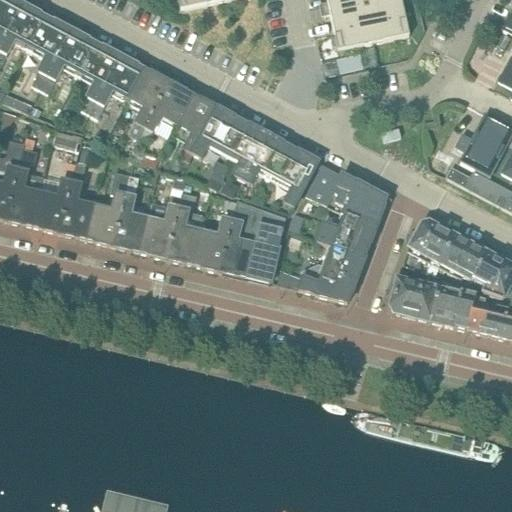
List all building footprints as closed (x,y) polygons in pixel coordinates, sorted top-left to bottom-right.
[(5,0),(0,0),(0,49),(22,8),(5,0)] [(177,0),(180,13),(236,0),(177,0)] [(325,0),(326,5),(321,6),(321,7),(324,19),(329,18),(337,54),(408,38),(399,0),(325,0)] [(29,54),(46,22),(22,8),(0,49),(0,63),(2,65),(12,45),(29,54)] [(511,16),(508,15),(500,31),(511,37),(511,16)] [(46,22),(29,54),(46,63),(35,83),(32,89),(40,93),(43,87),(48,78),(71,35),(68,33),(60,29),(55,26),(46,22)] [(43,87),(40,93),(48,98),(62,71),(66,73),(78,80),(95,48),(86,42),(82,41),(79,39),(76,37),(73,36),(71,35),(48,78),(43,87)] [(95,48),(78,80),(95,89),(81,114),(89,119),(120,61),(95,48)] [(511,54),(497,81),(511,89),(511,94),(509,100),(511,102),(511,54)] [(120,61),(89,119),(97,123),(111,97),(127,106),(145,74),(120,61)] [(335,63),(320,66),(323,79),(324,81),(338,77),(336,69),(335,63)] [(140,142),(146,130),(169,87),(145,74),(127,106),(144,115),(132,138),(140,142)] [(169,87),(146,130),(167,141),(173,130),(177,132),(194,100),(169,87)] [(6,98),(2,107),(27,117),(28,118),(28,116),(32,109),(31,109),(6,98)] [(187,152),(195,156),(218,113),(194,100),(177,132),(193,141),(187,152)] [(32,109),(28,116),(38,121),(41,114),(32,109)] [(209,150),(226,159),(243,126),(218,113),(195,156),(203,161),(209,150)] [(461,156),(457,163),(488,180),(511,134),(511,129),(483,115),(483,114),(483,115),(469,141),(468,143),(461,156)] [(13,122),(2,118),(0,124),(0,125),(0,134),(4,135),(13,122)] [(237,178),(245,183),(268,139),(243,126),(226,159),(242,167),(237,178)] [(258,176),(275,185),(292,152),(268,139),(245,183),(253,187),(258,176)] [(0,223),(5,224),(16,176),(22,153),(24,144),(10,141),(6,158),(2,160),(0,159),(0,223)] [(25,141),(24,144),(22,153),(23,153),(32,155),(34,144),(25,141)] [(52,150),(75,157),(77,148),(55,142),(52,150)] [(77,167),(85,169),(88,153),(81,151),(77,167)] [(317,166),(292,152),(275,185),(292,194),(286,205),(294,209),(317,166)] [(22,153),(16,176),(5,224),(23,229),(23,228),(32,230),(40,194),(43,182),(25,178),(28,166),(32,167),(35,156),(22,153)] [(146,157),(142,167),(155,172),(159,162),(146,157)] [(511,161),(508,159),(499,177),(511,183),(511,161)] [(40,194),(32,230),(40,232),(40,233),(58,237),(75,168),(64,166),(59,186),(61,187),(58,199),(40,194)] [(83,171),(75,168),(58,237),(77,242),(77,241),(85,243),(94,207),(76,203),(83,171)] [(322,169),(309,200),(330,209),(337,197),(340,198),(336,206),(347,210),(344,216),(376,228),(382,212),(385,202),(373,195),(356,186),(355,187),(340,179),(322,169)] [(467,179),(453,172),(449,170),(443,180),(447,182),(484,201),(492,185),(470,173),(467,179)] [(152,172),(149,187),(155,188),(159,174),(152,172)] [(219,187),(223,180),(212,174),(209,182),(219,187)] [(94,207),(85,243),(94,245),(94,246),(112,250),(124,202),(129,179),(115,175),(109,198),(115,200),(112,212),(94,207)] [(124,202),(112,250),(130,255),(130,254),(139,256),(147,220),(130,216),(137,184),(138,181),(129,179),(124,202)] [(216,194),(216,192),(219,187),(209,182),(205,189),(213,193),(216,194)] [(174,183),(172,191),(182,194),(184,186),(174,183)] [(233,198),(235,194),(233,186),(226,183),(221,194),(220,195),(232,201),(233,198)] [(493,185),(484,201),(511,216),(511,202),(508,200),(511,194),(493,185)] [(182,194),(181,197),(189,199),(191,188),(184,186),(182,194)] [(256,194),(252,205),(262,208),(266,198),(256,194)] [(180,202),(166,263),(184,267),(192,269),(201,233),(204,219),(192,216),(195,200),(189,199),(181,197),(180,202)] [(147,220),(139,256),(148,258),(147,259),(166,263),(180,202),(170,199),(167,212),(150,208),(147,220)] [(220,213),(233,218),(236,205),(224,201),(220,213)] [(231,227),(219,276),(237,280),(237,279),(245,281),(254,246),(261,214),(236,205),(233,218),(231,227)] [(254,246),(245,281),(269,287),(282,234),(285,222),(261,214),(254,246)] [(322,228),(319,236),(366,254),(376,228),(344,216),(338,234),(322,228)] [(219,237),(201,233),(192,269),(201,271),(219,276),(231,227),(222,225),(219,237)] [(430,264),(439,268),(454,239),(428,225),(420,228),(407,252),(419,258),(418,261),(429,267),(430,264)] [(301,230),(291,226),(289,231),(288,236),(297,239),(301,230)] [(366,254),(319,236),(316,244),(328,249),(321,267),(356,280),(366,254)] [(486,256),(454,239),(439,268),(451,275),(450,278),(461,284),(462,280),(471,285),(472,283),(486,256)] [(511,269),(486,256),(472,283),(484,290),(480,297),(502,304),(501,305),(509,307),(511,308),(511,292),(509,291),(511,284),(511,269)] [(301,284),(297,294),(314,298),(314,299),(347,307),(356,280),(321,267),(321,269),(317,267),(300,275),(303,280),(301,284)] [(396,282),(389,310),(393,317),(429,325),(437,293),(440,282),(434,280),(425,277),(424,285),(412,282),(411,286),(396,282)] [(301,284),(293,281),(289,292),(297,294),(301,284)] [(474,302),(437,293),(429,325),(466,334),(474,302)] [(511,345),(511,340),(511,308),(508,307),(507,314),(495,311),(493,318),(488,317),(487,320),(481,318),(484,305),(474,302),(466,334),(511,345)] [(0,470),(0,493),(77,511),(81,511),(87,491),(0,470)] [(106,495),(101,511),(167,511),(168,511),(106,495)]
